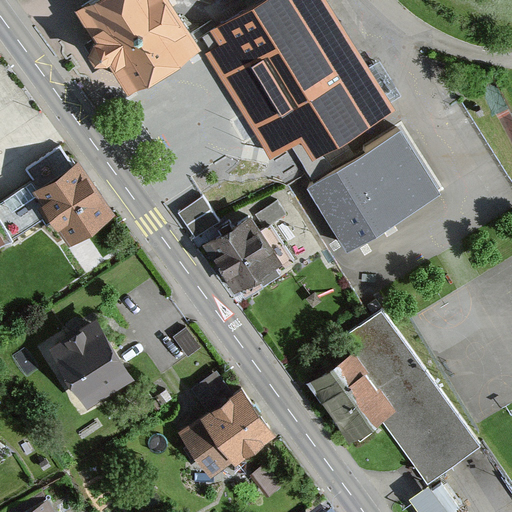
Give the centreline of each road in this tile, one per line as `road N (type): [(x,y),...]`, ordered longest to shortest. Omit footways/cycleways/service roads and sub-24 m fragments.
road 1 (tertiary): [(0,14),(363,511)]
road 2 (residential): [(511,61),(449,49),(379,0)]
